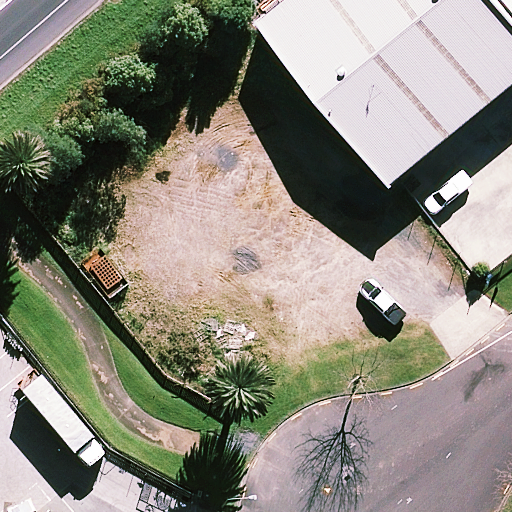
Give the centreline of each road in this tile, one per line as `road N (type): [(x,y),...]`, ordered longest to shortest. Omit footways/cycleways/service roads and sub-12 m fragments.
road 1 (unknown): [(338,511),(0,117)]
road 2 (residential): [(352,511),(511,389)]
